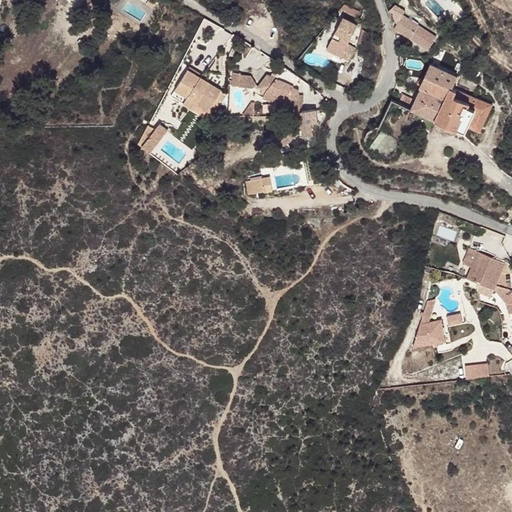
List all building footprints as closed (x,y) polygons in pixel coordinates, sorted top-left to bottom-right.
[(357,19),(359,8),(342,6),(341,17),(357,19)] [(426,47),(432,35),(399,13),(392,25),(426,47)] [(348,21),(336,49),(350,55),(349,60),(357,64),(363,52),(354,47),(363,28),(348,21)] [(374,35),(367,32),(364,47),(373,51),(374,35)] [(350,55),(336,49),(334,53),(349,60),(350,55)] [(417,84),(439,94),(442,84),(449,69),(429,60),(417,84)] [(258,73),(250,87),(259,87),(268,88),(277,91),(280,107),(281,120),(267,129),(273,139),(285,132),(292,127),(292,124),(305,121),(304,116),(310,116),(308,104),(295,106),(294,101),(292,102),(289,85),(284,82),(285,81),(277,77),(268,74),(258,73)] [(168,107),(203,128),(215,106),(212,98),(214,95),(184,77),(168,107)] [(407,109),(427,117),(439,94),(417,84),(410,101),(407,109)] [(452,119),(461,124),(472,128),(483,102),(442,84),(439,94),(459,104),(452,119)] [(259,87),(256,95),(272,97),(273,104),(280,107),(277,91),(268,88),(259,87)] [(385,90),(382,98),(407,109),(410,101),(385,90)] [(439,94),(427,117),(448,128),(450,126),(458,128),(461,124),(452,119),(459,104),(439,94)] [(247,97),(236,112),(252,110),(250,97),(247,97)] [(146,122),(136,141),(142,145),(149,150),(165,125),(157,120),(153,126),(146,122)] [(292,127),(285,132),(306,128),(305,121),(292,124),(292,127)] [(186,129),(176,125),(173,132),(183,136),(186,129)] [(267,129),(264,131),(270,141),(273,139),(267,129)] [(256,182),(232,186),(235,200),(259,195),(256,182)] [(502,236),(484,230),(481,241),(497,246),(502,236)] [(464,265),(472,268),(464,289),(492,299),(495,292),(507,307),(509,315),(511,314),(511,291),(496,287),(505,263),(469,250),(464,265)] [(437,300),(427,302),(412,349),(445,344),(442,328),(467,323),(465,315),(430,324),(437,300)] [(502,357),(468,361),(469,374),(503,369),(502,357)]
